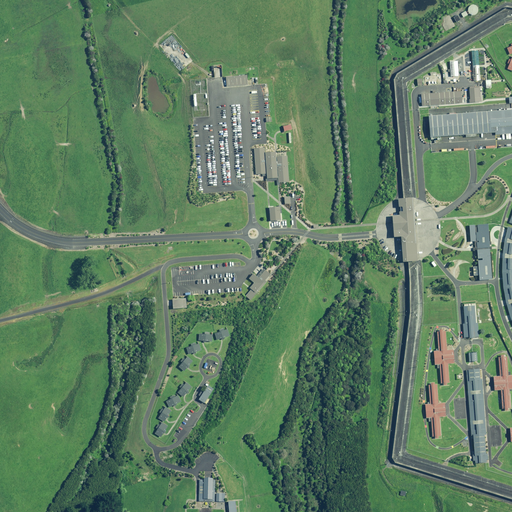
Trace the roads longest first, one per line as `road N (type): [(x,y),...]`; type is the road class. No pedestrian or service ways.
road 1 (unclassified): [(0,206),(27,231),(62,240),(246,231)]
road 2 (unknown): [(175,273),(235,269),(243,273),(238,281),(177,288),(173,276)]
